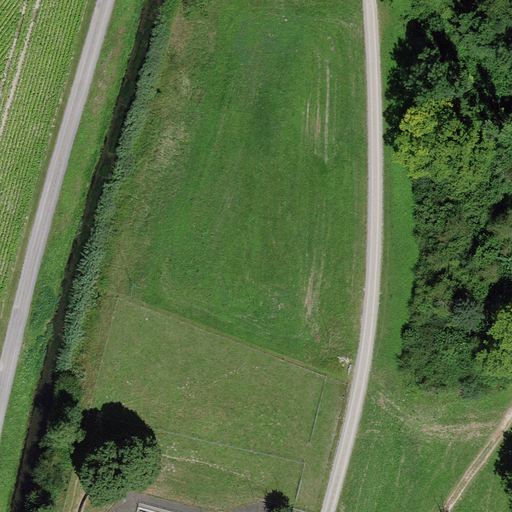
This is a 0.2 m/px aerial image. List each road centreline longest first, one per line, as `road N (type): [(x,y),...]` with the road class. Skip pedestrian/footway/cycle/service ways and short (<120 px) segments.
road 1 (track): [(373,0),(372,279),(359,385),(329,511)]
road 2 (track): [(0,384),(94,0)]
